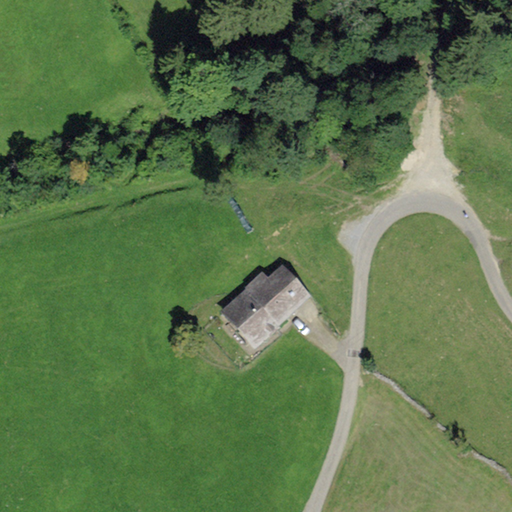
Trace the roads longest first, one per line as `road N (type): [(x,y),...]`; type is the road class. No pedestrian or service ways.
road 1 (track): [(426,202),(453,0)]
road 2 (unclassified): [(313,511),(345,425),(354,369)]
